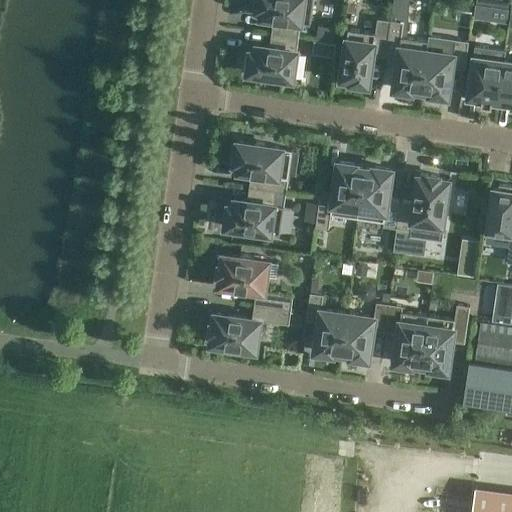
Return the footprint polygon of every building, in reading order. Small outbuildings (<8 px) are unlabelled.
[(271,33),(298,37),(300,23),(310,24),(313,0),(257,0),(256,10),(262,11),(261,17),(273,19),(271,33)] [(473,19),(490,21),(492,7),(475,5),(473,19)] [(348,29),(341,79),(350,80),(350,82),(368,85),(372,55),(385,57),(390,20),(377,19),(375,33),(348,29)] [(390,20),(385,57),(398,59),(393,89),(411,91),(412,89),(420,90),(428,40),(401,37),(403,22),(390,20)] [(298,37),(271,33),(269,47),(257,45),(256,51),(250,51),(247,73),(264,75),(263,77),(275,79),(276,77),(292,79),(298,37)] [(428,40),(420,90),(429,92),(429,94),(447,96),(451,66),(464,68),(468,41),(455,39),(428,36),(428,40)] [(497,101),(503,59),(504,60),(506,50),(475,46),(467,97),(482,99),(481,104),(491,106),(492,101),(497,101)] [(511,60),(504,60),(503,59),(497,101),(511,103),(510,107),(511,107),(511,60)] [(249,187),(286,192),(292,149),(266,146),(266,143),(254,142),(254,144),(237,142),(234,164),(239,164),(238,171),(251,173),(249,187)] [(331,213),(357,217),(364,167),(356,166),(356,164),(338,161),(333,191),(321,189),(316,226),(329,228),(331,213)] [(392,169),(373,166),(373,169),(364,167),(357,217),(384,221),(383,226),(397,228),(400,201),(387,199),(392,169)] [(420,175),(418,175),(414,203),(400,201),(397,228),(410,230),(412,220),(442,225),(444,209),(446,210),(449,195),(446,195),(449,179),(438,178),(438,176),(420,173),(420,175)] [(489,213),(485,242),(509,246),(510,246),(511,238),(511,237),(511,186),(505,185),(499,184),(498,188),(493,187),(492,187),(489,213)] [(286,192),(249,187),(247,201),(234,199),(234,205),(228,204),(225,227),(242,229),(241,231),(253,233),(254,231),(270,233),(276,191),(286,192)] [(254,304),(291,309),(293,295),(264,291),(268,261),(253,258),(253,256),(239,254),(238,256),(223,254),(222,265),(219,264),(217,283),(219,283),(219,285),(256,290),(254,304)] [(477,279),(466,277),(464,290),(475,292),(477,279)] [(511,289),(486,286),(481,322),(511,326),(511,289)] [(319,321),(314,351),(333,354),(333,351),(342,353),(348,312),(321,309),(323,294),(310,292),(306,319),(319,321)] [(374,316),(348,312),(342,353),(350,354),(350,356),(368,359),(373,329),(385,331),(389,304),(376,302),(374,316)] [(289,324),(291,309),(254,304),(252,318),(215,313),(215,315),(212,314),(210,333),(212,333),(210,344),(226,346),(225,348),(240,350),(240,348),(256,350),(260,320),(289,324)] [(412,365),(412,363),(421,364),(428,314),(402,310),(402,306),(389,304),(385,331),(398,333),(394,362),(412,365)] [(470,306),(457,304),(455,318),(428,314),(421,364),(430,365),(429,368),(448,370),(452,340),(465,342),(470,306)] [(475,360),(479,360),(511,365),(511,326),(481,322),(475,360)] [(463,400),(479,403),(511,408),(511,366),(469,360),(463,400)] [(511,511),(511,491),(475,487),(471,511),(511,511)]
